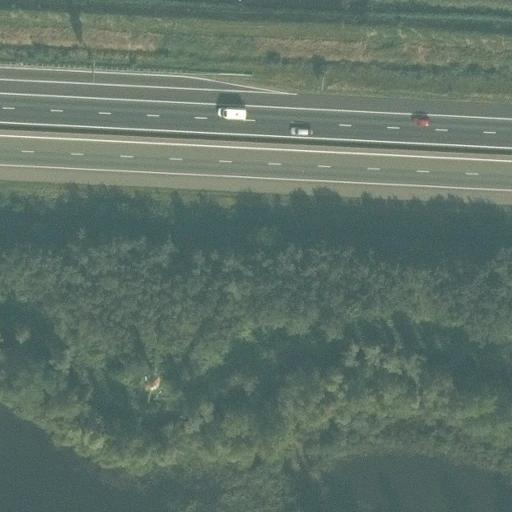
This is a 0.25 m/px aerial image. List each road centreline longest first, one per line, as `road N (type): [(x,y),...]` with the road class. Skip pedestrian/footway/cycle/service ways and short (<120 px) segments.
road 1 (motorway): [(511,127),(0,100)]
road 2 (motorway): [(0,143),(511,170)]
road 3 (unknown): [(0,237),(50,240),(120,288),(150,342),(165,351),(210,318)]
